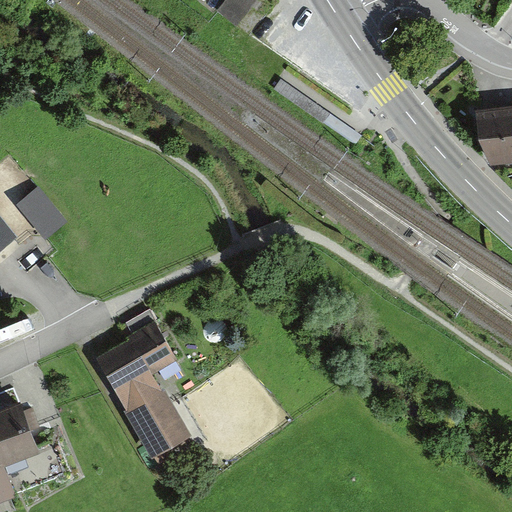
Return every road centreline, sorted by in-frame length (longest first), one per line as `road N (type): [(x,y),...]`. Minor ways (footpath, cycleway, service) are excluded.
road 1 (tertiary): [(338,17),(422,130),(511,222)]
road 2 (residential): [(0,366),(111,310)]
